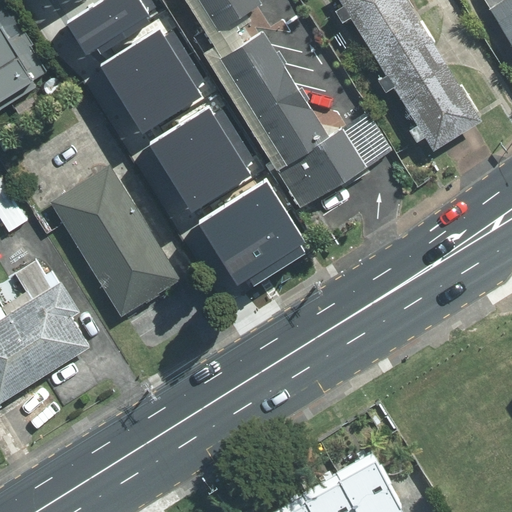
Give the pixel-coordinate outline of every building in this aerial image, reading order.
[(15,0),(0,0),(0,91),(4,98),(56,66),(15,0)] [(97,47),(101,54),(150,23),(146,18),(149,16),(138,0),(106,0),(67,25),(86,54),(97,47)] [(333,127),(270,23),(249,36),(243,26),(256,19),(248,7),(259,0),(193,0),(220,43),(211,48),(305,201),(342,179),(347,186),(375,169),(371,163),(398,146),(372,104),(333,127)] [(462,95),(403,0),(337,0),(414,124),(462,95)] [(511,0),(500,0),(494,4),(511,31),(511,0)] [(101,67),(143,134),(202,97),(160,30),(101,67)] [(150,147),(192,213),(251,176),(209,109),(150,147)] [(113,161),(54,199),(125,309),(184,271),(113,161)] [(31,215),(1,172),(0,173),(0,212),(11,228),(31,215)] [(301,245),(304,243),(266,183),(199,225),(237,286),(249,278),(254,286),(306,253),(301,245)] [(66,275),(0,317),(0,401),(94,341),(76,312),(85,306),(66,275)] [(383,452),(284,511),(397,511),(414,502),(383,452)]
